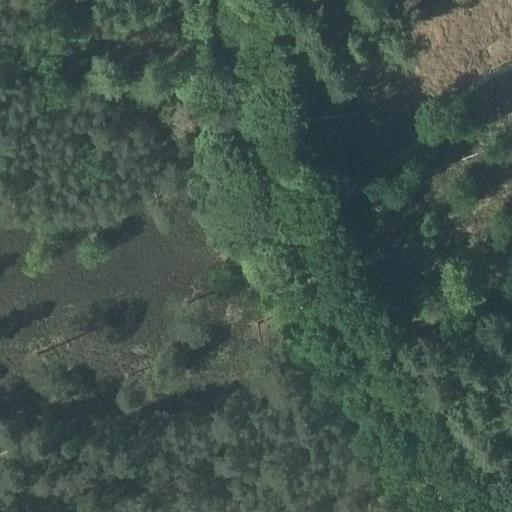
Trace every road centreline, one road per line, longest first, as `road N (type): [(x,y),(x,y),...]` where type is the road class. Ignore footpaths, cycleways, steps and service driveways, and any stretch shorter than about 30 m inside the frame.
road 1 (track): [(312,204),(339,294),(493,511)]
road 2 (track): [(228,0),(277,155),(312,204)]
